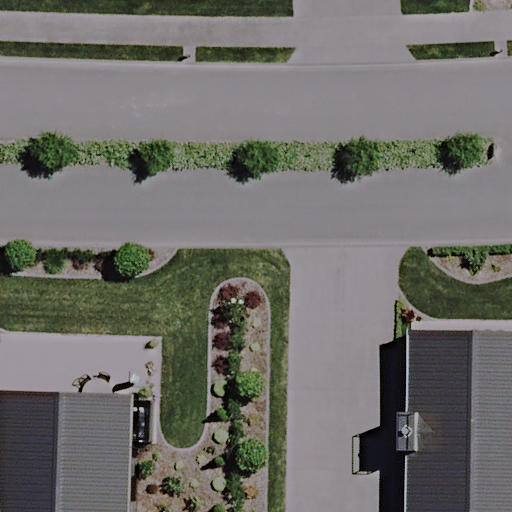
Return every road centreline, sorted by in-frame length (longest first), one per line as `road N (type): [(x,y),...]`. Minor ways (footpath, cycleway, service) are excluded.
road 1 (residential): [(0,95),(331,107),(511,96)]
road 2 (residential): [(511,200),(176,213),(0,206)]
